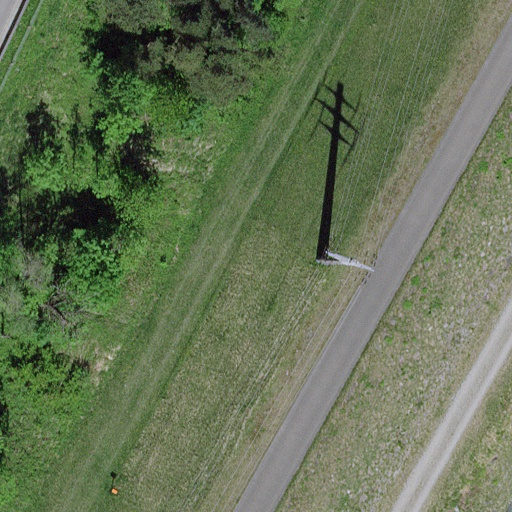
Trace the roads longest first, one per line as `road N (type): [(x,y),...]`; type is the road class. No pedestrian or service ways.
road 1 (track): [(511,57),(257,511)]
road 2 (track): [(511,314),(400,511)]
